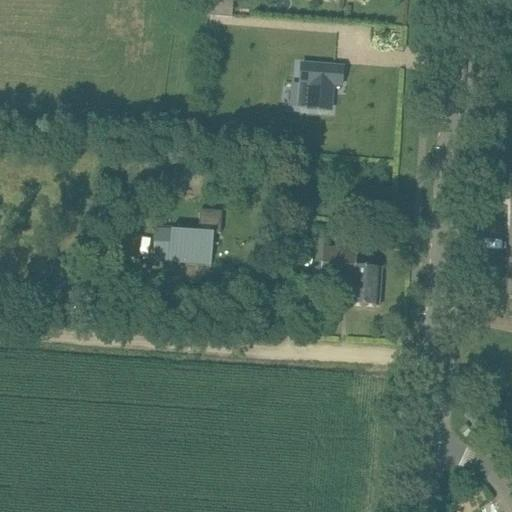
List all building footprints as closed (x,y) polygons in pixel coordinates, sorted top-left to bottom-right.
[(210,0),(210,9),(231,11),(231,0),(210,0)] [(299,91),(298,109),(307,109),(307,110),(330,111),(332,86),(341,87),(342,69),(301,65),(300,85),(299,91)] [(169,259),(169,265),(208,268),(209,234),(220,234),(222,213),(199,211),(197,232),(155,230),(154,258),(169,259)] [(94,239),(91,259),(127,263),(134,264),(135,247),(130,246),(130,243),(94,239)] [(353,250),(333,249),(322,249),(322,264),(321,284),(350,286),(348,306),(378,308),(381,269),(352,267),(353,250)]
